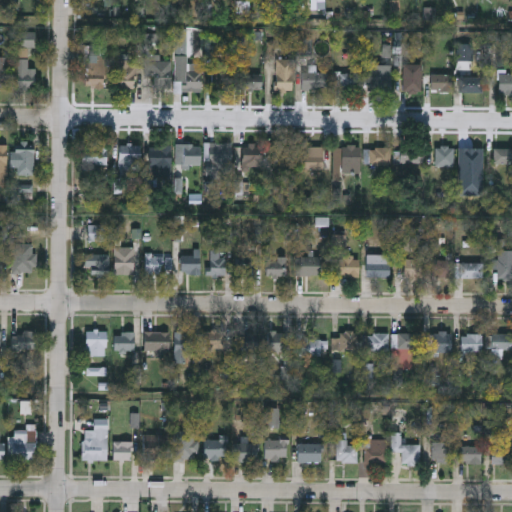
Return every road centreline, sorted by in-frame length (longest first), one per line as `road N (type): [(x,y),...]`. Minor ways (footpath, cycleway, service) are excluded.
road 1 (residential): [(57,511),(64,0)]
road 2 (residential): [(0,116),(511,121)]
road 3 (residential): [(0,301),(511,305)]
road 4 (residential): [(0,489),(511,490)]
